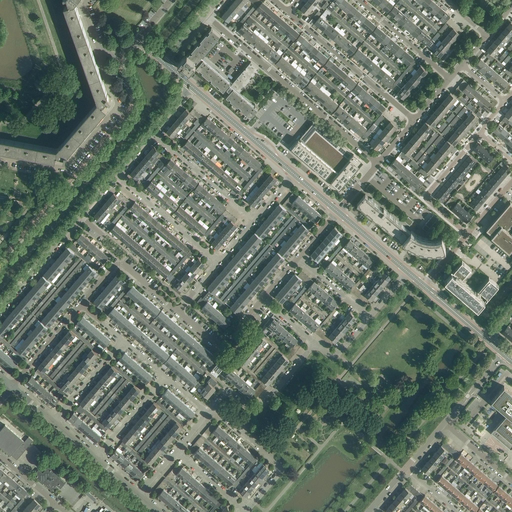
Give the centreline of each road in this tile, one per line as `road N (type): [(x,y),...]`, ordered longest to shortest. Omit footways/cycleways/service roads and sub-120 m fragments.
road 1 (residential): [(0,261),(133,104),(117,59)]
road 2 (residential): [(378,163),(205,15)]
road 3 (residential): [(414,121),(286,12)]
road 4 (residential): [(468,234),(423,195),(477,133)]
road 5 (residential): [(218,262),(115,174)]
road 6 (residential): [(254,220),(151,132)]
road 7 (tertiary): [(294,173),(191,86)]
road 8 (residential): [(0,308),(79,215)]
road 9 (residential): [(451,78),(359,0)]
